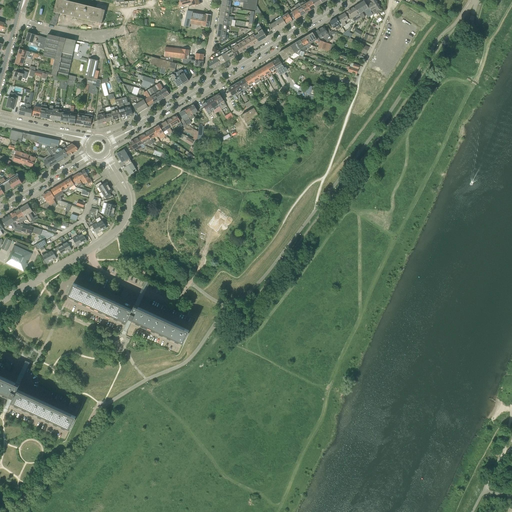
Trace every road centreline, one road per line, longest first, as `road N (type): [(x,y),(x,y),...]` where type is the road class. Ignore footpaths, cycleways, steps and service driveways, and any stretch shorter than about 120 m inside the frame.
road 1 (track): [(511,2),(322,389),(322,416),(278,511)]
road 2 (tertiary): [(106,143),(346,0)]
road 3 (track): [(436,20),(273,240)]
road 4 (residential): [(0,303),(120,228),(127,203),(102,155)]
road 5 (track): [(314,211),(358,77)]
